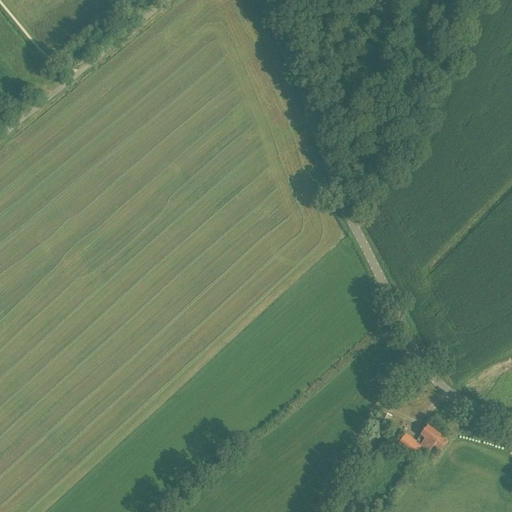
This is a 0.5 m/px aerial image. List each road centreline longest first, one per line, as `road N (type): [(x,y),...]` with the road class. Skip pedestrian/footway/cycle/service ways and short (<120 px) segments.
road 1 (unclassified): [(417,356),(345,205),(263,0)]
road 2 (unclassified): [(167,0),(0,137)]
road 3 (unclassified): [(325,511),(381,388),(417,356)]
